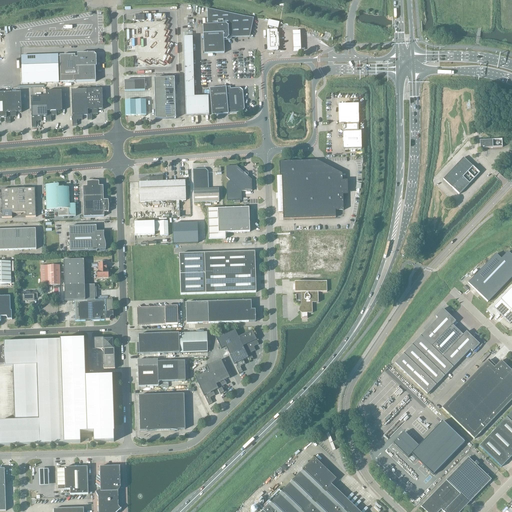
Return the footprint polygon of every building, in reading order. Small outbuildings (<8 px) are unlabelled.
[(224,41),(230,40),(232,38),(250,37),(253,18),(207,9),(208,25),(203,25),(204,54),(224,53),(224,41)] [(277,30),(266,30),(267,51),(278,51),(277,30)] [(300,32),(292,33),(293,53),(301,53),(300,32)] [(186,116),(209,116),(208,97),(194,97),(192,37),(183,37),(186,116)] [(22,84),(59,83),(59,82),(96,82),(95,67),(96,67),(96,57),(95,57),(93,55),(93,54),(77,54),(77,55),(60,56),(60,57),(58,57),(21,57),(22,84)] [(154,79),(155,119),(176,119),(174,79),(154,79)] [(124,91),(145,91),(145,80),(124,81),(124,91)] [(230,89),(229,88),(228,87),(226,87),(209,89),(212,115),(228,114),(241,112),(244,109),(243,91),(239,88),(230,89)] [(82,120),(82,116),(87,116),(88,121),(92,120),(92,116),(93,115),(97,115),(97,110),(103,110),(102,89),(71,91),(73,126),(77,126),(77,121),(78,120),(82,120)] [(36,127),(36,123),(37,121),(42,121),(42,117),(47,117),(47,122),(51,122),(51,117),(52,116),(57,116),(56,112),(62,111),(61,91),(46,91),(46,96),(31,97),(32,127),(36,127)] [(0,92),(0,122),(1,123),(1,118),(6,118),(6,123),(10,123),(10,118),(11,117),(16,117),(16,113),(21,113),(21,92),(0,92)] [(125,101),(125,116),(146,115),(146,100),(125,101)] [(344,124),(344,127),(343,127),(343,129),(344,129),(344,132),(343,132),(343,150),(361,150),(361,131),(357,131),(357,124),(359,124),(358,124),(357,109),(358,109),(358,105),(338,105),(338,109),(339,109),(340,124),(339,124),(339,125),(344,124)] [(479,141),(480,149),(502,148),(502,140),(479,141)] [(459,195),(479,173),(463,158),(443,179),(459,195)] [(279,162),(280,176),(277,176),(278,213),(283,213),(283,220),(335,218),(335,211),(343,210),(342,174),(317,161),(279,162)] [(227,201),(241,200),(241,191),(252,191),(251,180),(247,176),(248,176),(248,174),(246,173),(245,173),(245,174),(237,166),(226,167),(226,178),(230,181),(226,184),(227,201)] [(205,169),(193,170),(193,190),(194,202),(219,202),(218,189),(208,189),(208,172),(205,169)] [(150,178),(146,178),(143,178),(140,179),(140,182),(139,182),(139,202),(186,201),(185,181),(163,181),(163,176),(156,177),(155,177),(154,177),(153,177),(151,178),(152,178),(150,178)] [(83,187),(83,197),(103,197),(103,186),(99,186),(99,182),(93,181),(87,182),(87,187),(83,187)] [(48,210),(56,209),(58,209),(58,217),(76,216),(75,208),(68,208),(68,188),(58,189),(58,185),(47,186),(48,210)] [(1,195),(0,194),(0,199),(1,199),(2,209),(0,209),(0,213),(2,213),(2,218),(12,218),(12,214),(17,214),(17,215),(21,215),(21,213),(26,213),(26,217),(36,217),(36,212),(37,212),(37,208),(35,208),(35,198),(36,198),(36,194),(35,194),(35,189),(25,189),(20,189),(20,188),(16,188),(16,189),(11,189),(1,190),(1,195)] [(108,212),(109,206),(108,200),(103,200),(103,197),(83,197),(84,217),(104,217),(104,212),(108,212)] [(223,209),(208,210),(209,240),(226,239),(226,238),(225,233),(247,232),(250,232),(249,222),(250,222),(250,220),(249,220),(249,208),(223,209)] [(154,222),(134,223),(135,236),(155,235),(154,222)] [(168,222),(159,222),(160,231),(160,236),(168,236),(168,222)] [(197,224),(173,225),(173,244),(198,243),(197,224)] [(70,252),(97,251),(97,250),(105,250),(106,248),(106,245),(104,236),(104,232),(96,232),(96,226),(69,227),(70,252)] [(0,250),(22,250),(36,250),(35,229),(0,230),(0,250)] [(305,235),(306,274),(344,273),(343,234),(305,235)] [(256,293),(255,252),(179,255),(181,295),(256,293)] [(511,276),(511,256),(508,252),(501,259),(496,254),(468,283),(487,302),(511,276)] [(84,260),(63,261),(64,286),(65,301),(75,301),(75,322),(85,321),(93,321),(106,321),(109,321),(110,320),(110,319),(110,318),(111,318),(112,317),(113,317),(113,313),(113,300),(95,300),(94,285),(85,285),(84,260)] [(0,262),(0,284),(11,284),(11,262),(0,262)] [(98,264),(92,264),(92,267),(98,267),(98,271),(97,271),(97,278),(108,278),(108,276),(109,276),(110,275),(110,273),(109,272),(107,272),(107,263),(98,264)] [(41,286),(48,286),(60,285),(60,265),(40,266),(41,286)] [(301,319),(307,318),(307,313),(312,313),(312,303),(318,303),(318,292),(327,292),(326,281),(295,282),(296,301),(301,300),(301,308),(300,308),(299,310),(301,311),(301,319)] [(511,288),(500,301),(511,312),(511,288)] [(37,291),(33,291),(34,292),(23,292),(23,297),(24,297),(24,301),(34,301),(34,298),(37,298),(37,291)] [(10,311),(10,297),(0,297),(0,296),(0,321),(1,322),(1,317),(6,317),(7,320),(12,320),(12,319),(11,311),(10,311)] [(251,310),(251,301),(186,303),(187,324),(255,322),(258,319),(258,313),(255,310),(251,310)] [(493,308),(510,324),(511,321),(511,312),(500,301),(493,308)] [(137,326),(178,324),(177,307),(141,308),(139,306),(137,308),(137,326)] [(438,320),(413,346),(395,364),(427,395),(428,394),(429,395),(431,393),(430,392),(442,379),(443,380),(447,376),(447,375),(470,351),(472,353),(479,345),(477,343),(478,342),(475,339),(473,340),(466,333),(463,337),(452,326),(456,323),(447,315),(449,313),(448,313),(446,310),(444,312),(442,310),(435,317),(438,320)] [(216,340),(221,349),(225,347),(239,374),(242,372),(240,368),(241,366),(245,364),(243,361),(248,358),(249,361),(253,359),(251,354),(251,353),(255,351),(254,347),(259,345),(252,331),(238,337),(235,331),(216,340)] [(183,333),(183,340),(180,340),(180,353),(207,352),(207,333),(183,333)] [(137,355),(137,354),(179,353),(179,334),(138,335),(139,343),(137,344),(137,343),(137,355)] [(92,350),(102,349),(103,350),(104,369),(115,369),(114,348),(112,348),(112,340),(104,340),(103,338),(92,339),(92,350)] [(0,364),(5,365),(5,367),(13,366),(15,421),(0,421),(0,445),(56,444),(63,444),(80,443),(80,433),(93,433),(94,443),(114,442),(113,432),(114,432),(112,376),(85,377),(84,340),(56,341),(4,342),(4,347),(0,347),(0,364)] [(138,361),(137,361),(138,361),(138,366),(137,367),(138,367),(138,383),(138,384),(138,387),(146,387),(158,386),(158,382),(178,381),(185,381),(185,361),(178,362),(157,362),(157,360),(138,361)] [(225,381),(230,378),(221,360),(207,367),(209,371),(195,378),(204,396),(208,405),(212,403),(210,398),(215,396),(213,392),(218,390),(220,394),(224,392),(221,387),(226,384),(225,381)] [(511,400),(511,372),(501,361),(494,368),(487,362),(441,409),(474,440),(511,400)] [(184,394),(139,396),(140,431),(185,430),(184,394)] [(395,408),(399,412),(406,405),(403,401),(395,408)] [(511,412),(488,437),(479,446),(501,467),(511,455),(511,412)] [(404,432),(393,444),(408,458),(411,454),(433,475),(464,443),(442,422),(418,446),(404,432)] [(314,458),(262,511),(359,511),(331,484),(336,479),(314,458)] [(468,458),(421,507),(426,511),(438,511),(441,509),(443,511),(460,511),(491,480),(490,479),(477,466),(479,464),(476,461),(474,463),(468,458)] [(118,511),(121,509),(118,507),(118,491),(120,487),(120,467),(120,466),(99,467),(99,468),(100,468),(100,490),(95,492),(98,497),(98,511),(118,511)] [(69,468),(64,468),(65,486),(65,490),(70,490),(70,495),(88,494),(87,467),(69,468)] [(49,488),(49,470),(38,470),(39,488),(49,488)]
